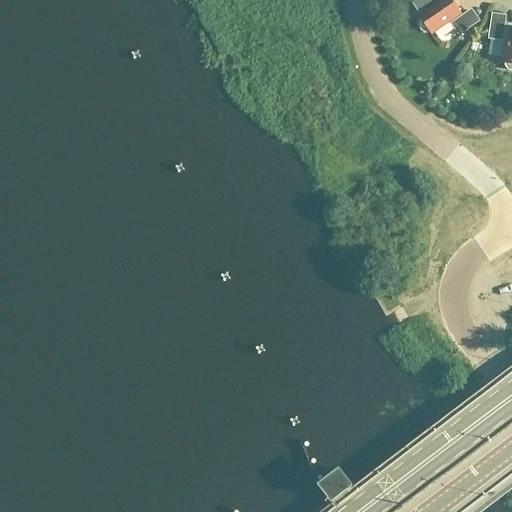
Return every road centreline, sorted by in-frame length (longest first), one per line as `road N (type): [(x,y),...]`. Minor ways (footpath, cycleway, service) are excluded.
road 1 (residential): [(511,216),(373,82),(353,0)]
road 2 (primary): [(365,511),(511,400)]
road 3 (residential): [(511,397),(453,307),(455,282)]
